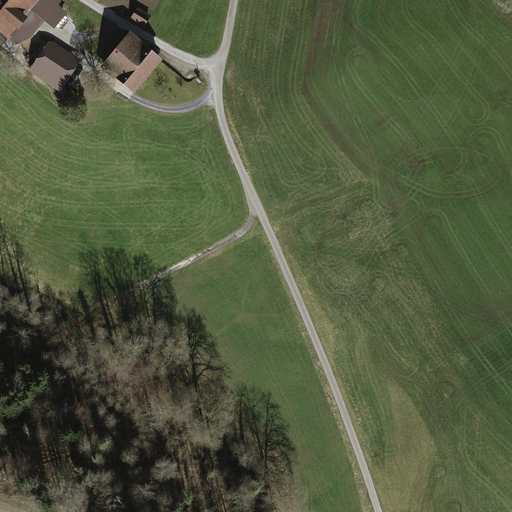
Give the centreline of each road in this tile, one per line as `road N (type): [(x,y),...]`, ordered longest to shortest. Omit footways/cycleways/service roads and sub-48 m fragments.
road 1 (unclassified): [(234,0),(214,72),(223,124),(378,511)]
road 2 (track): [(246,180),(252,218),(243,231),(98,310)]
road 3 (track): [(214,72),(88,0)]
